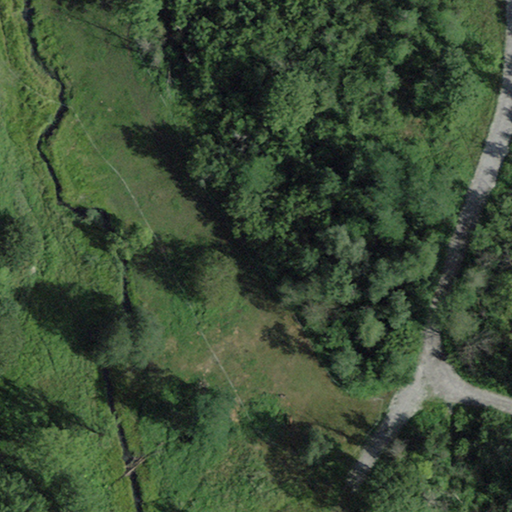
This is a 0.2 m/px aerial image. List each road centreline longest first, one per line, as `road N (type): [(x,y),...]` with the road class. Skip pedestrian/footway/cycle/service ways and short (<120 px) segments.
road 1 (track): [(511,408),(467,398),(442,383),(428,359),(511,81)]
road 2 (track): [(437,377),(353,483)]
